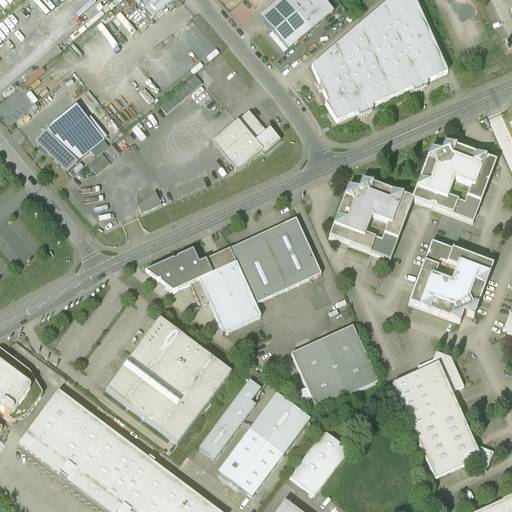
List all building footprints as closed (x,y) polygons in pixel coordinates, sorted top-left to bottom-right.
[(288,51),(309,32),(281,0),(280,0),(260,18),(273,34),(288,51)] [(281,0),(309,32),(332,13),(321,0),(281,0)] [(405,0),(391,0),(311,68),(327,105),(325,106),(336,125),(357,115),(358,117),(360,118),(371,113),(372,111),(371,109),(412,91),(412,92),(415,94),(426,89),(427,86),(426,84),(447,75),(415,3),(405,0)] [(283,54),(288,51),(273,34),(269,37),(283,54)] [(195,76),(158,107),(165,116),(202,85),(195,76)] [(104,142),(76,107),(52,126),(49,129),(34,145),(66,177),(77,166),(77,165),(104,142)] [(237,123),(262,153),(262,154),(264,157),(280,144),(269,131),(265,134),(248,114),(237,123)] [(262,153),(237,123),(212,144),(236,173),(242,170),(262,154),(262,153)] [(472,226),(495,164),(444,145),(441,151),(443,154),(438,156),(437,154),(430,151),(411,201),(412,203),(472,226)] [(102,157),(88,168),(96,177),(109,166),(102,157)] [(389,263),(412,203),(411,201),(361,183),(359,189),(360,191),(355,194),(354,191),(347,189),(328,240),(389,263)] [(155,194),(143,203),(144,206),(137,209),(141,217),(161,207),(155,194)] [(295,221),(229,251),(254,307),(320,277),(295,221)] [(473,319),(492,268),(431,245),(408,306),(459,325),(461,319),(460,316),(466,314),(467,316),(473,319)] [(149,273),(145,275),(152,280),(157,284),(159,282),(161,286),(160,286),(172,295),(189,287),(199,309),(208,305),(223,337),(260,320),(254,307),(229,251),(204,262),(198,265),(192,253),(149,273)] [(336,312),(327,316),(329,321),(338,317),(336,312)] [(346,312),(340,315),(344,322),(350,319),(346,312)] [(511,316),(510,313),(503,333),(506,332),(507,335),(511,336),(511,316)] [(105,393),(177,447),(230,376),(159,322),(105,393)] [(316,413),(377,385),(352,329),(343,333),(290,357),(306,392),(311,402),(316,413)] [(42,396),(41,394),(29,374),(0,351),(0,432),(2,431),(1,429),(0,428),(0,413),(12,423),(14,423),(16,423),(26,418),(41,398),(42,396)] [(419,374),(392,386),(435,480),(468,466),(481,471),(488,468),(493,454),(474,448),(450,394),(463,389),(450,360),(435,354),(432,363),(416,370),(419,374)] [(266,382),(251,371),(244,380),(249,384),(198,451),(214,463),(255,408),(250,405),(260,392),(259,391),(266,382)] [(311,402),(306,392),(294,397),(299,408),(311,402)] [(211,511),(151,467),(155,463),(149,458),(146,463),(56,396),(20,444),(60,474),(59,477),(66,482),(68,480),(110,511),(211,511)] [(217,475),(251,500),(309,422),(276,397),(217,475)] [(289,481),(313,499),(348,453),(323,435),(289,481)] [(511,511),(511,499),(482,511),(511,511)]
